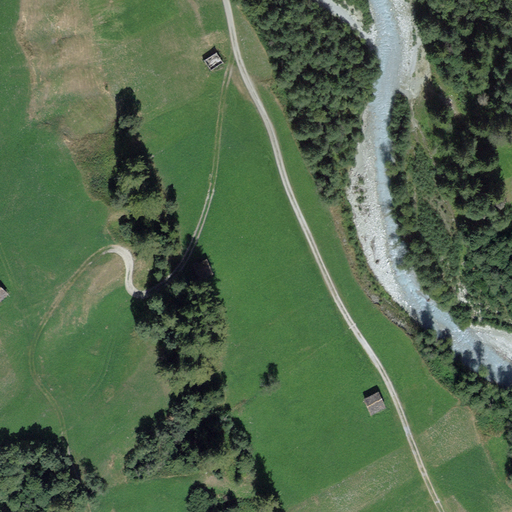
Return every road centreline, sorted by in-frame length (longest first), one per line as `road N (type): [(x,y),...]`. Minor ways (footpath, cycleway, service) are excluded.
road 1 (track): [(225,0),(296,209),(341,308),(382,372),(441,511)]
road 2 (track): [(46,319),(74,278),(107,251),(124,252),(130,289),(138,294),(184,260),(237,51)]
